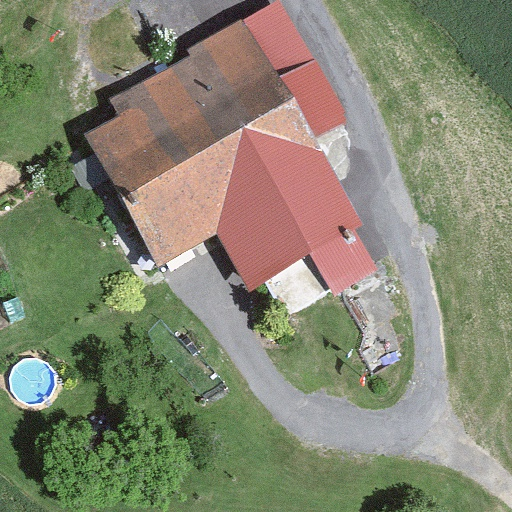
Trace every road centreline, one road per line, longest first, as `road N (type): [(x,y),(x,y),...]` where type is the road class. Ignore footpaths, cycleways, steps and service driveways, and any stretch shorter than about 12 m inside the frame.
road 1 (track): [(198,272),(261,375),(316,424),(376,437),(412,416),(424,395),(429,347),(412,263),(351,84),(302,0)]
road 2 (track): [(511,498),(412,416)]
